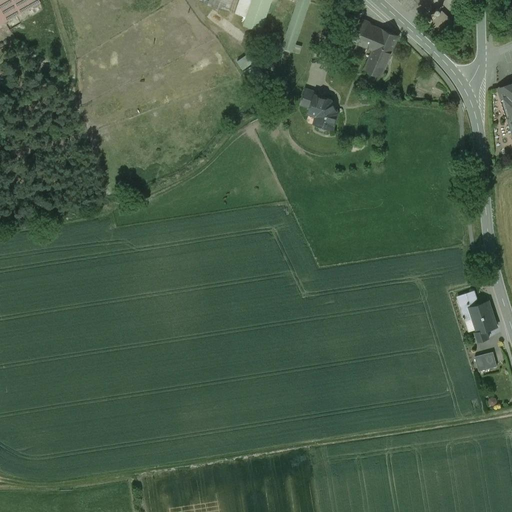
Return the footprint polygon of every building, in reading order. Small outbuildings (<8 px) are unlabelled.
[(0,0),(0,24),(40,2),(38,0),(0,0)] [(232,0),(210,0),(209,5),(228,12),(232,0)] [(240,0),(235,14),(247,18),(252,0),(240,0)] [(271,0),(252,0),(247,18),(244,25),(261,31),(271,0)] [(310,0),(298,0),(282,48),(293,52),(295,44),(310,0)] [(396,0),(410,12),(421,0),(396,0)] [(442,31),(455,18),(445,8),(433,21),(442,31)] [(399,36),(382,29),(365,70),(381,77),(399,36)] [(329,46),(332,36),(325,34),(322,44),(329,46)] [(295,44),(293,52),(298,54),(301,46),(295,44)] [(246,69),(260,60),(254,51),(240,61),(246,69)] [(256,64),(245,71),(256,87),(267,79),(256,64)] [(511,85),(500,89),(511,125),(511,85)] [(301,105),(311,109),(315,95),(316,95),(317,92),(305,88),(301,105)] [(332,100),(316,95),(315,95),(311,109),(309,113),(317,116),(319,119),(317,124),(320,125),(319,127),(321,129),(324,130),(327,129),(327,127),(333,129),(338,113),(332,100)] [(474,292),(458,297),(466,321),(472,319),(477,332),(475,333),(478,342),(489,339),(486,331),(497,327),(489,301),(475,306),(474,300),(477,300),(474,292)] [(491,353),(476,357),(480,370),(495,366),(491,353)]
